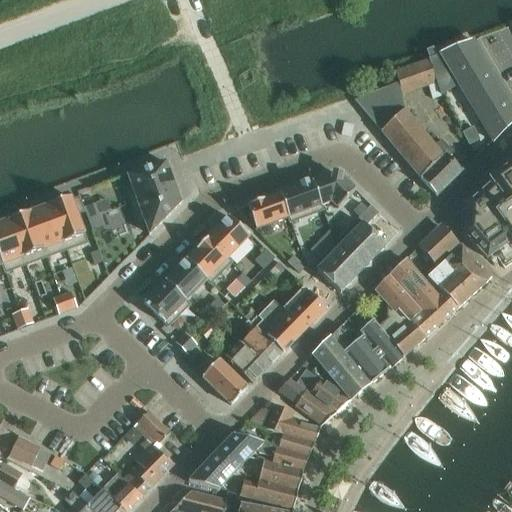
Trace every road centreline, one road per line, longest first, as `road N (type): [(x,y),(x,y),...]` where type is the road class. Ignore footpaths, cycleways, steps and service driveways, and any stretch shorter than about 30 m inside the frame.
road 1 (residential): [(419,229),(341,152),(201,205),(94,317)]
road 2 (residential): [(217,438),(419,229)]
road 3 (residential): [(0,391),(83,427),(144,368)]
road 4 (residential): [(419,229),(511,142)]
